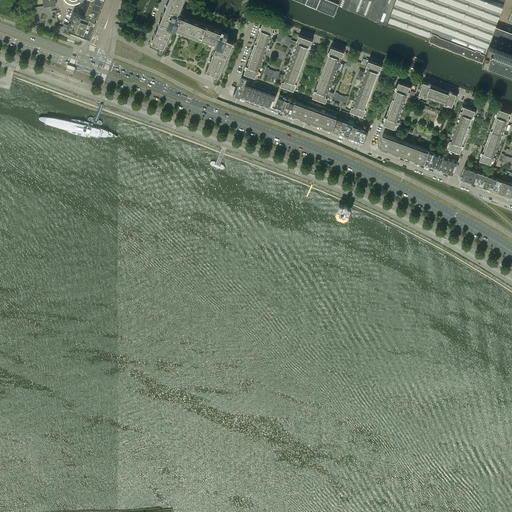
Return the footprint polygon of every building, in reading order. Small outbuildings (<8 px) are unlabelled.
[(88,37),(95,19),(93,19),(94,15),(96,16),(102,0),(87,0),(83,11),(85,12),(83,15),(73,11),(66,29),(88,37)] [(180,13),(185,0),(168,0),(165,8),(166,8),(160,22),(157,28),(158,28),(152,43),(166,48),(169,41),(174,27),(181,29),(181,30),(187,32),(206,39),(206,40),(212,42),(218,44),(215,51),(214,50),(212,56),(213,56),(207,71),(220,77),(234,41),(229,39),(228,36),(228,35),(224,33),(222,32),(223,30),(180,13)] [(297,0),(333,16),(334,13),(337,6),(338,5),(327,0),(327,1),(323,0),(297,0)] [(339,0),(338,5),(337,6),(343,9),(386,24),(395,0),(339,0)] [(504,3),(497,1),(494,0),(395,0),(386,24),(482,61),(481,63),(484,64),(484,63),(488,64),(488,65),(491,66),(491,65),(495,67),(495,68),(497,69),(498,68),(502,69),(502,70),(504,71),(504,70),(509,72),(508,73),(511,74),(511,73),(511,33),(495,27),(496,24),(497,22),(498,18),(504,3)] [(276,26),(263,21),(261,26),(260,25),(259,28),(260,29),(258,34),(270,38),(271,38),(276,26)] [(270,38),(258,34),(255,43),(266,47),(270,38)] [(310,44),(312,39),(299,34),(296,42),(295,45),(295,46),(296,47),(306,51),(308,46),(310,47),(311,44),(310,44)] [(266,47),(255,43),(252,52),(263,56),(266,47)] [(331,46),(329,50),(328,51),(327,53),(330,54),(328,58),(338,62),(340,63),(344,51),(331,46)] [(306,51),(296,47),(293,56),(303,59),(306,51)] [(263,56),(252,52),(249,60),(260,64),(263,56)] [(303,59),(293,56),(290,65),(300,68),(303,59)] [(338,62),(328,58),(325,67),(335,71),(338,62)] [(261,65),(260,64),(249,60),(247,65),(245,64),(244,67),(246,68),(244,73),(257,77),(261,65)] [(364,72),(366,72),(376,76),(377,71),(379,72),(380,72),(381,69),(380,69),(381,65),(368,60),(364,72)] [(300,68),(290,65),(286,74),(296,77),(300,68)] [(267,74),(272,76),(274,70),(269,69),(269,68),(266,67),(264,74),(267,75),(267,74)] [(335,71),(325,67),(321,76),(331,80),(335,71)] [(376,76),(366,72),(362,81),(373,85),(376,76)] [(296,77),(286,74),(285,73),(280,85),(294,90),(295,85),(296,85),(297,83),(296,82),(295,82),(296,77)] [(245,84),(247,77),(242,75),(235,92),(236,94),(240,96),(245,84)] [(331,80),(321,76),(318,85),(328,89),(331,80)] [(373,85),(362,81),(359,90),(369,94),(373,85)] [(398,81),(397,86),(395,85),(395,86),(394,88),(396,89),(394,94),(405,98),(407,98),(411,86),(398,81)] [(428,82),(428,83),(423,81),(418,94),(431,99),(431,97),(435,86),(431,84),(431,83),(428,82)] [(245,84),(240,96),(246,98),(250,86),(245,84)] [(330,90),(328,89),(318,85),(317,90),(314,89),(313,92),(314,92),(312,97),(326,101),(330,90)] [(250,86),(246,98),(251,100),(256,88),(250,86)] [(444,89),(439,87),(435,86),(431,97),(440,100),(444,89)] [(256,88),(251,100),(256,102),(261,90),(256,88)] [(444,89),(440,100),(439,102),(452,106),(456,93),(452,92),(452,90),(449,89),(449,91),(444,89)] [(261,90),(256,102),(261,104),(266,92),(261,90)] [(369,94),(359,90),(356,99),(366,103),(369,94)] [(266,92),(261,104),(266,105),(271,94),(266,92)] [(338,94),(339,93),(336,92),(333,99),(336,100),(336,99),(343,102),(346,104),(348,96),(345,95),(345,96),(338,94)] [(271,94),(266,105),(271,107),(276,95),(271,94)] [(281,111),(281,110),(286,97),(279,94),(274,108),(281,111)] [(405,98),(394,94),(391,102),(402,106),(405,98)] [(286,96),(286,97),(281,110),(290,114),(296,100),(286,96)] [(366,103),(356,99),(354,98),(350,110),(363,115),(365,111),(366,108),(364,107),(366,103)] [(303,103),(296,100),(290,114),(298,117),(303,103)] [(307,105),(303,103),(298,117),(309,121),(315,104),(309,101),(308,102),(307,105)] [(97,122),(96,121),(103,104),(101,103),(99,102),(93,120),(91,119),(92,117),(90,116),(89,116),(88,117),(87,118),(87,120),(89,121),(98,125),(99,125),(101,124),(102,123),(101,123),(101,121),(100,120),(98,120),(97,122)] [(402,106),(391,102),(387,111),(399,115),(402,106)] [(327,108),(315,104),(309,121),(320,125),(327,108)] [(458,117),(459,118),(471,122),(472,117),(474,118),(475,115),(473,114),(475,109),(462,105),(458,117)] [(338,112),(327,108),(320,125),(332,130),(338,112)] [(498,108),(496,112),(495,112),(494,115),(495,115),(494,120),(505,124),(507,125),(511,112),(498,108)] [(400,116),(399,115),(387,111),(386,116),(384,115),(383,118),(385,119),(383,123),(396,128),(400,116)] [(82,120),(75,119),(65,118),(55,117),(46,116),(42,116),(39,116),(38,117),(39,119),(44,122),(60,127),(68,131),(79,135),(89,137),(99,137),(105,137),(117,136),(108,131),(101,126),(90,122),(82,120)] [(338,118),(333,130),(338,132),(338,131),(343,120),(338,118)] [(471,122),(459,118),(456,126),(467,130),(471,122)] [(343,120),(338,131),(338,132),(343,134),(348,122),(343,120)] [(505,124),(494,120),(490,129),(502,133),(505,124)] [(348,122),(343,134),(348,136),(353,124),(348,122)] [(353,124),(348,136),(353,137),(358,125),(353,124)] [(358,139),(363,127),(358,125),(353,137),(358,139)] [(467,130),(456,126),(453,135),(464,139),(467,130)] [(364,141),(368,129),(363,127),(358,139),(364,141)] [(430,141),(432,133),(416,127),(413,134),(416,136),(417,133),(427,137),(427,139),(430,141)] [(502,133),(490,129),(487,138),(498,142),(502,133)] [(378,147),(389,151),(395,137),(383,133),(378,147)] [(464,139),(453,135),(451,134),(447,147),(460,152),(461,147),(463,147),(464,144),(462,144),(464,139)] [(406,141),(395,137),(389,151),(401,155),(406,141)] [(498,142),(487,138),(484,147),(495,151),(498,142)] [(417,146),(406,141),(401,155),(412,159),(417,146)] [(429,150),(417,146),(412,159),(424,164),(429,150)] [(495,151),(484,147),(482,151),(481,151),(480,154),(481,154),(479,159),(492,164),(497,151),(495,151)] [(430,151),(424,164),(429,166),(434,152),(430,151)] [(434,152),(429,166),(434,167),(439,154),(434,152)] [(509,164),(511,165),(511,164),(511,156),(511,157),(504,155),(505,154),(502,153),(499,160),(502,161),(502,160),(509,163),(509,164)] [(439,154),(434,167),(438,169),(444,156),(439,154)] [(444,156),(438,169),(443,171),(448,158),(444,156)] [(448,158),(443,171),(448,172),(453,159),(448,158)] [(453,159),(448,172),(452,174),(458,161),(453,159)] [(460,177),(464,178),(464,179),(469,167),(465,165),(460,177)] [(469,167),(464,179),(469,180),(473,170),(474,168),(469,167)] [(473,170),(469,180),(474,182),(478,170),(474,168),(473,170)] [(478,170),(474,182),(478,183),(482,173),(483,172),(478,170)] [(501,192),(505,182),(506,179),(503,178),(504,176),(505,177),(507,171),(504,170),(502,177),(501,177),(501,179),(496,190),(501,192)] [(482,173),(478,183),(483,185),(487,173),(483,172),(482,173)] [(487,173),(483,185),(487,187),(492,175),(487,173)] [(492,175),(487,187),(492,189),(496,178),(496,177),(492,175)] [(496,190),(501,179),(496,177),(496,178),(492,189),(496,190)] [(506,194),(510,182),(511,181),(506,179),(505,182),(501,192),(506,194)] [(338,209),(337,212),(338,215),(344,217),(347,216),(348,213),(349,214),(351,210),(352,207),(351,207),(349,206),(348,206),(347,205),(347,203),(346,203),(345,204),(344,204),(341,203),(340,203),(339,205),(337,209),(338,209)]
